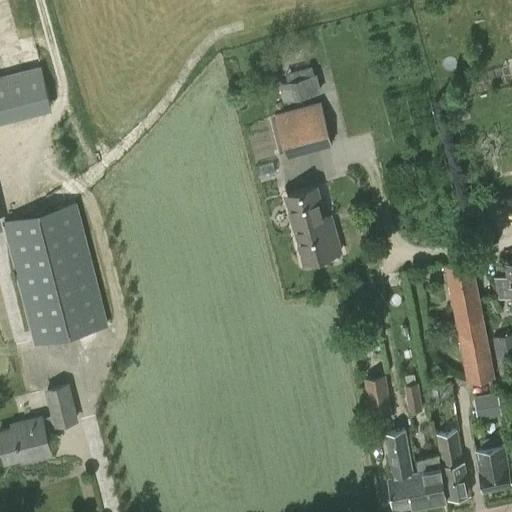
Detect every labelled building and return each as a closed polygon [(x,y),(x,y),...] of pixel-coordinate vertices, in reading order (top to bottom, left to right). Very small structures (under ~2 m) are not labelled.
[(0,76),(0,226),(2,226),(0,218),(0,116),(49,104),(40,67),(0,76)] [(315,73),(280,82),(285,101),(320,91),(315,73)] [(398,135),(443,123),(432,83),(387,96),(398,135)] [(320,102),(274,114),(285,155),(331,142),(320,102)] [(307,266),(330,260),(327,251),(339,248),(334,228),(328,229),(326,222),(324,222),(315,191),(288,199),(307,266)] [(75,202),(3,220),(34,342),(106,324),(75,202)] [(493,375),(471,260),(445,264),(467,380),(493,375)] [(498,298),(510,295),(511,303),(511,261),(504,262),(507,275),(494,278),(498,298)] [(367,280),(346,284),(348,299),(370,295),(367,280)] [(382,375),(365,378),(371,413),(389,410),(382,375)] [(404,385),(408,410),(421,407),(417,383),(404,385)] [(53,414),(41,417),(41,416),(12,424),(13,428),(0,430),(0,443),(4,460),(28,454),(29,458),(50,453),(43,426),(55,423),(55,424),(75,419),(66,384),(46,389),(53,414)] [(438,398),(436,385),(426,387),(428,399),(438,398)] [(474,397),(478,417),(499,413),(496,393),(474,397)] [(408,451),(404,428),(384,431),(392,475),(386,476),(392,507),(410,504),(407,488),(425,484),(422,469),(418,470),(412,471),(408,451)] [(463,459),(461,460),(456,428),(436,432),(448,497),(469,492),(463,459)] [(503,444),(475,449),(479,468),(478,469),(482,490),(511,484),(507,463),(503,444)] [(418,470),(422,469),(425,484),(407,488),(410,504),(446,497),(440,465),(438,455),(416,459),(418,470)]
